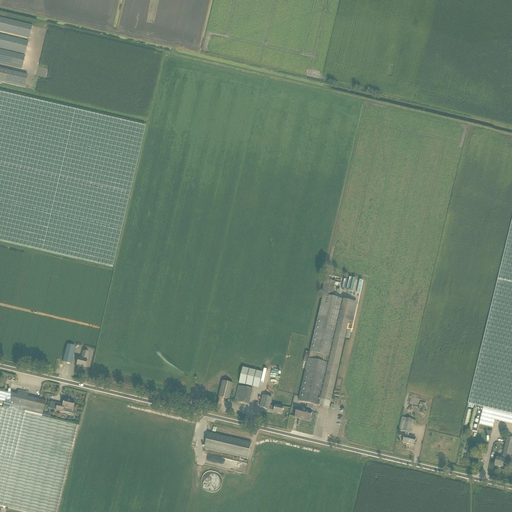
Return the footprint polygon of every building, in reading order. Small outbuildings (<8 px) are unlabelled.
[(0,32),(29,39),(32,26),(0,18),(0,65),(21,70),(25,56),(0,50),(0,49),(25,55),(28,42),(0,35),(0,32)] [(0,82),(5,84),(24,89),(27,75),(0,68),(0,82)] [(0,241),(99,264),(112,267),(145,127),(0,92),(0,241)] [(511,222),(468,405),(483,409),(479,425),(493,428),(495,420),(511,424),(511,222)] [(300,397),(299,402),(319,407),(321,397),(326,376),(343,301),(332,298),(336,283),(325,280),(321,296),(323,296),(310,353),(306,352),(304,362),(308,363),(306,370),(306,372),(300,397)] [(65,355),(63,363),(71,365),(75,347),(67,345),(65,355)] [(76,366),(85,368),(86,361),(88,353),(83,352),(81,360),(78,360),(76,366)] [(239,384),(259,389),(263,373),(243,368),(239,384)] [(219,398),(229,401),(233,384),(223,382),(219,398)] [(250,405),(253,389),(238,386),(235,402),(250,405)] [(0,407),(0,506),(24,511),(56,511),(77,426),(42,417),(45,402),(28,398),(29,394),(18,391),(17,395),(0,391),(0,401),(4,402),(3,408),(0,407)] [(274,413),(282,415),(284,408),(275,406),(275,407),(270,406),(272,399),(263,396),(260,408),(269,410),(274,411),(274,413)] [(57,405),(56,411),(62,413),(62,412),(63,409),(72,411),(74,403),(64,400),(62,406),(57,405)] [(297,409),(295,418),(299,419),(299,418),(310,420),(312,412),(297,409)] [(468,431),(472,432),(477,411),(478,410),(473,409),(468,431)] [(477,411),(472,432),(477,433),(482,412),(477,411)] [(404,436),(403,443),(414,446),(415,441),(416,439),(408,437),(409,433),(411,424),(415,425),(416,421),(406,419),(403,432),(405,432),(404,436)] [(208,434),(204,449),(248,460),(251,444),(208,434)] [(495,466),(503,468),(504,461),(504,460),(505,458),(510,459),(511,451),(511,439),(507,438),(502,457),(503,457),(502,460),(497,459),(495,466)] [(202,480),(201,483),(202,486),(204,488),(207,490),(210,491),(213,491),(217,490),(219,487),(221,484),(221,481),(220,478),(219,475),(217,473),(214,472),(210,472),(207,473),(205,474),(203,477),(202,480)]
